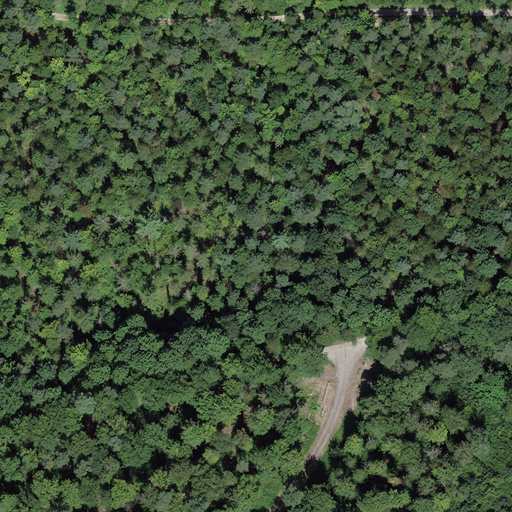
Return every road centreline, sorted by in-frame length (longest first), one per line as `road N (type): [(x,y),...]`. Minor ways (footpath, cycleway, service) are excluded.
road 1 (track): [(0,9),(131,20),(511,11)]
road 2 (track): [(0,428),(84,401),(344,343)]
road 3 (track): [(274,511),(327,432),(344,343)]
road 4 (track): [(344,343),(511,304)]
